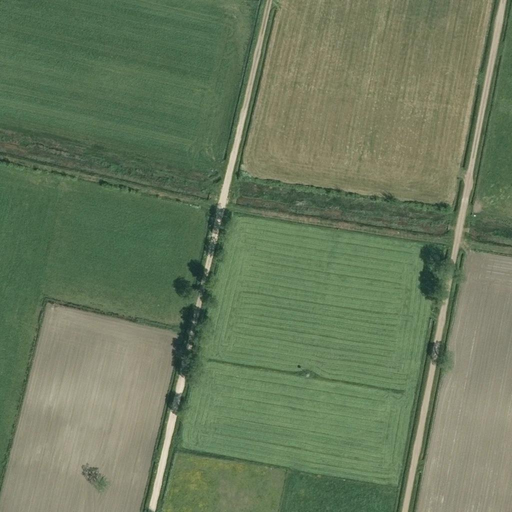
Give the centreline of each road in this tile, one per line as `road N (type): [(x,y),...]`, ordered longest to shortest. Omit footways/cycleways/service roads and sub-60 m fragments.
road 1 (track): [(149,511),(268,0)]
road 2 (track): [(403,511),(501,0)]
road 3 (track): [(511,251),(221,207),(0,157)]
